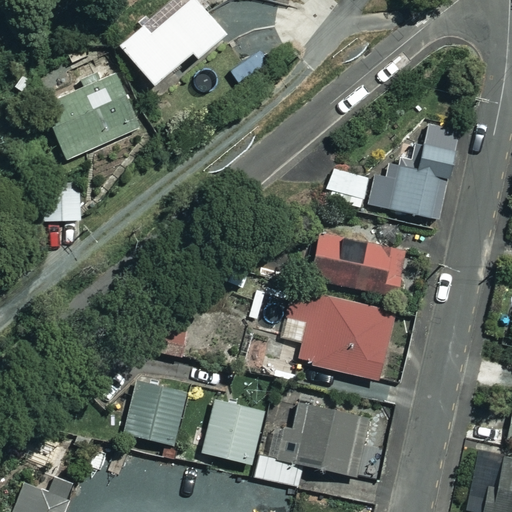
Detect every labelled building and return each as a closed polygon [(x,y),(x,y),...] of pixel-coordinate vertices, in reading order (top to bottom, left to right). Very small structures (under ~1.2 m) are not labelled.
[(236,40),(199,0),(159,36),(150,26),(124,49),(164,94),(202,59),(208,66),(236,40)] [(104,81),(98,69),(80,78),(85,90),(47,107),(74,165),(145,133),(118,75),(104,81)] [(433,128),(429,146),(404,141),(399,168),(391,167),(388,182),(336,172),(331,202),(438,221),(446,182),(453,184),(462,134),(433,128)] [(46,181),(45,223),(82,223),(83,181),(46,181)] [(404,280),(409,255),(324,237),(315,282),(412,302),(416,283),(404,280)] [(391,385),(407,319),(296,293),(285,339),(307,345),(303,364),(391,385)] [(274,346),(276,335),(253,330),(243,370),(289,381),(296,351),(274,346)] [(188,396),(142,385),(130,436),(176,447),(188,396)] [(269,414),(220,403),(207,457),(256,469),(269,414)] [(264,456),(259,478),(305,490),(311,470),(359,482),(374,423),(303,404),(296,428),(282,424),(273,459),(264,456)] [(503,439),(511,440),(511,407),(511,408),(503,439)] [(511,511),(511,458),(475,451),(462,511),(511,511)] [(245,511),(251,481),(197,471),(189,511),(245,511)] [(67,511),(71,503),(27,485),(16,511),(67,511)]
